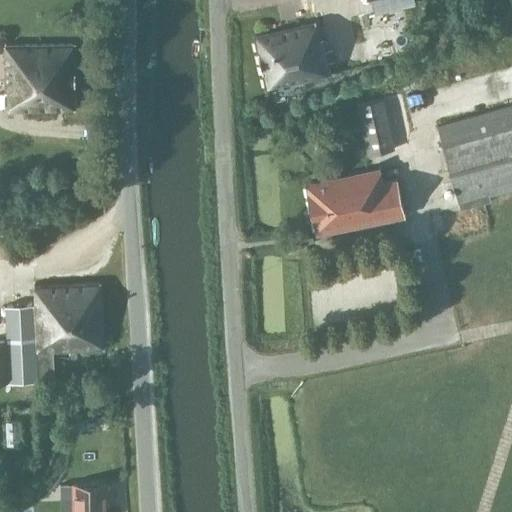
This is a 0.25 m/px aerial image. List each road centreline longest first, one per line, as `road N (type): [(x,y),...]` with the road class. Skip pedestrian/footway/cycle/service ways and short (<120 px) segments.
road 1 (unclassified): [(244,511),(217,0)]
road 2 (unclassified): [(146,511),(127,0)]
road 3 (track): [(442,335),(431,224),(228,243)]
road 4 (track): [(234,370),(442,335)]
